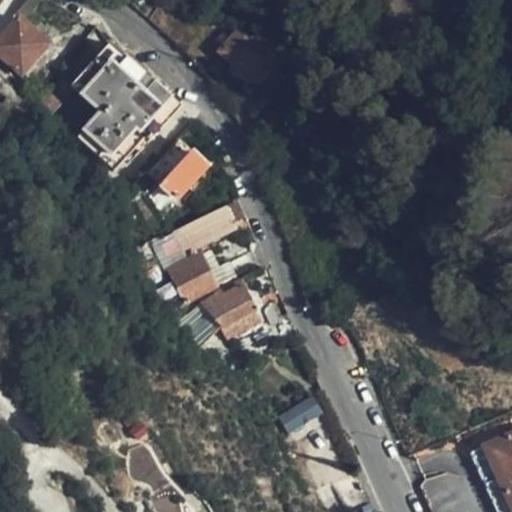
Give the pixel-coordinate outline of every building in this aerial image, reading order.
[(53,46),(22,20),(0,47),(0,54),(27,77),(53,46)] [(281,60),(247,30),(224,54),(258,84),(281,60)] [(117,173),(137,151),(146,141),(151,145),(182,109),(110,47),(72,89),(108,119),(105,122),(100,119),(81,141),(117,173)] [(54,120),(68,104),(52,90),(38,105),(54,120)] [(146,141),(137,151),(141,155),(151,145),(146,141)] [(180,200),(208,169),(180,145),(152,176),(180,200)] [(237,227),(246,222),(238,205),(158,244),(173,275),(179,270),(178,267),(188,262),(185,254),(238,229),(237,227)] [(173,275),(189,307),(219,292),(203,259),(179,270),(173,275)] [(257,314),(243,284),(202,304),(224,330),(257,314)] [(206,357),(215,368),(228,354),(219,345),(206,357)] [(445,384),(436,367),(412,380),(420,396),(445,384)] [(295,431),(325,414),(314,395),(284,412),(295,431)] [(511,511),(511,435),(474,452),(500,511),(511,511)]
